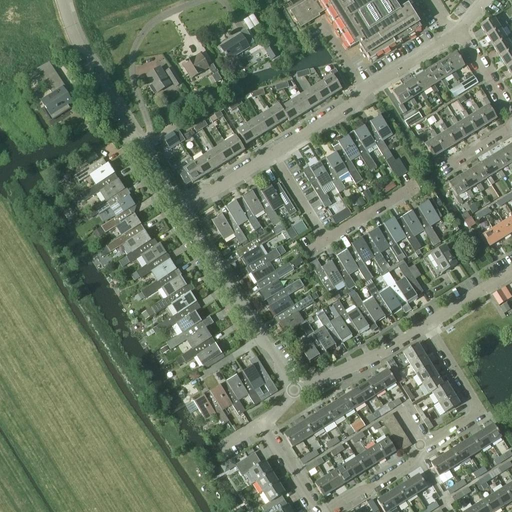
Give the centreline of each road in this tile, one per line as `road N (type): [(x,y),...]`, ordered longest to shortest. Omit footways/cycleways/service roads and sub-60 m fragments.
road 1 (residential): [(326,511),(413,462),(420,446),(479,411),(424,328)]
road 2 (residential): [(272,154),(452,36)]
road 3 (residential): [(293,389),(181,208)]
road 4 (residential): [(144,153),(148,127),(133,52),(152,23),(201,0)]
road 5 (residential): [(144,153),(78,45),(61,0)]
road 6 (residential): [(315,511),(262,425),(293,389)]
road 7 (residential): [(293,389),(424,328)]
